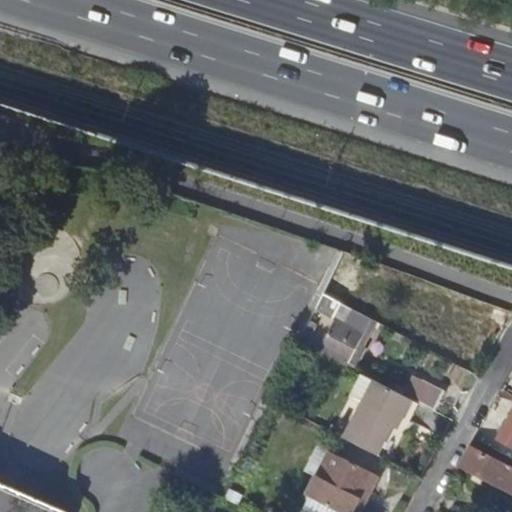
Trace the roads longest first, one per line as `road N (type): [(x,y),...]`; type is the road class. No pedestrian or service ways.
road 1 (motorway): [(64,0),(511,138)]
road 2 (motorway): [(511,75),(266,0)]
road 3 (residential): [(511,335),(413,511)]
